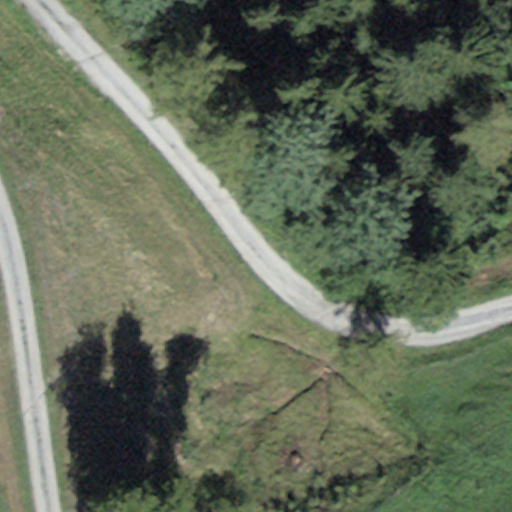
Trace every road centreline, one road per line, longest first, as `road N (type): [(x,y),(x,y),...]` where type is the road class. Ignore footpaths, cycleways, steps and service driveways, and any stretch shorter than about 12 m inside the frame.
road 1 (track): [(35,0),(285,289),(321,315),(365,334),(414,338),(511,315)]
road 2 (track): [(51,511),(26,319),(0,198)]
